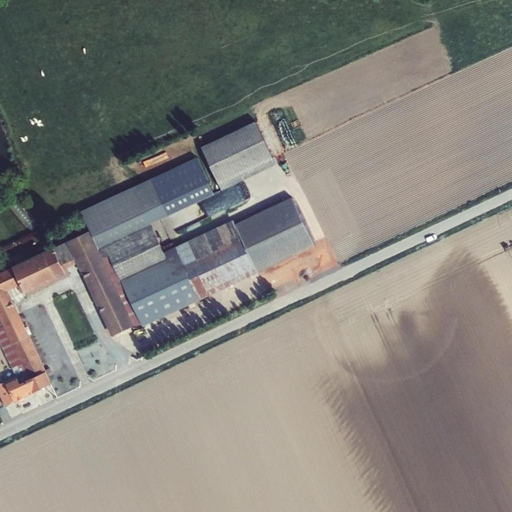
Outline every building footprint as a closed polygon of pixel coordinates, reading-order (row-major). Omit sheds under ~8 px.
[(257,122),(202,148),(219,184),(274,158),(257,122)] [(231,206),(251,197),(244,181),(223,190),(231,206)] [(122,231),(162,317),(258,272),(315,245),(293,197),(236,224),(234,220),(162,254),(146,220),(122,231)] [(94,244),(133,325),(143,326),(162,317),(122,231),(94,244)] [(113,335),(133,325),(94,244),(89,233),(69,242),(0,274),(0,341),(3,348),(18,379),(8,384),(0,387),(0,395),(5,406),(16,401),(51,384),(6,290),(22,283),(26,291),(64,273),(61,267),(77,259),(113,335)]
